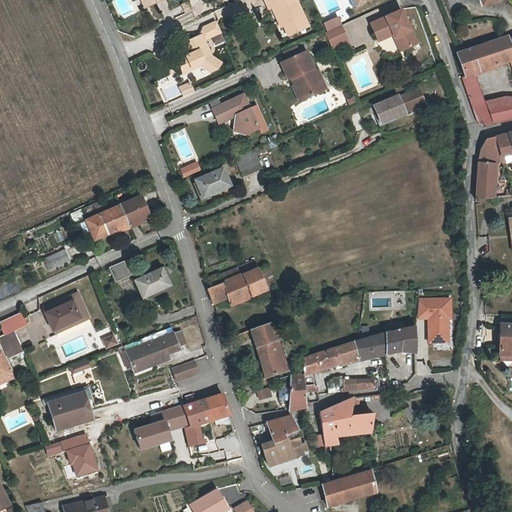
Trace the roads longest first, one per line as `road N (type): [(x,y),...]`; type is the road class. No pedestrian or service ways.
road 1 (residential): [(472,130),(466,184),(473,324),(459,377)]
road 2 (residential): [(175,224),(91,0)]
road 3 (residential): [(459,377),(239,421)]
road 4 (residential): [(239,421),(175,224)]
road 5 (residential): [(175,224),(0,306)]
road 6 (residential): [(113,489),(251,465)]
road 7 (residential): [(427,0),(472,130)]
road 8 (residential): [(459,377),(459,429),(480,511)]
